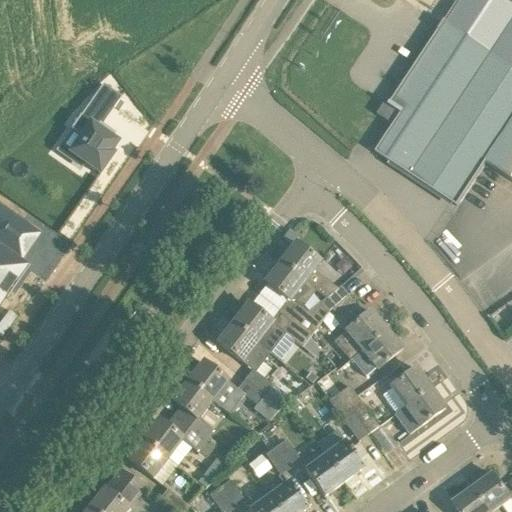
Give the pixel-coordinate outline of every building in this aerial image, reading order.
[(511,9),(498,0),(459,0),(444,23),(511,67),(511,9)] [(511,0),(498,0),(511,9),(511,0)] [(376,154),(410,177),(457,208),(485,163),(511,123),(511,67),(444,23),(389,108),(401,116),(376,154)] [(103,86),(94,98),(112,111),(121,99),(103,86)] [(511,123),(485,163),(511,180),(511,123)] [(40,185),(67,204),(89,171),(86,167),(96,152),(69,130),(55,149),(63,156),(40,185)] [(38,243),(0,216),(0,310),(25,276),(18,271),(38,243)] [(289,231),(282,239),(291,246),(298,237),(291,232),(289,231)] [(321,266),(294,245),(279,264),(306,285),(325,300),(321,304),(329,314),(350,299),(341,288),(338,291),(315,273),(321,266)] [(264,284),(286,301),(276,314),(289,324),(309,340),(322,323),(329,314),(321,304),(308,314),(292,302),(306,285),(279,264),(264,284)] [(350,299),(329,314),(339,327),(345,334),(334,344),(350,362),(351,361),(386,332),(370,313),(365,318),(350,299)] [(270,356),(285,336),(302,349),(309,340),(289,324),(282,333),(247,306),(231,326),(269,356),(270,356)] [(339,327),(329,314),(322,323),(330,333),(339,327)] [(243,382),(264,398),(272,387),(263,380),(255,374),(263,365),(269,356),(231,326),(217,345),(243,365),(251,372),(243,382)] [(402,351),(386,332),(351,361),(365,379),(375,371),(376,372),(402,351)] [(237,391),(229,384),(202,363),(186,384),(212,405),(229,418),(244,398),(256,406),(254,411),(270,423),(280,410),(264,398),(243,382),(237,391)] [(416,370),(380,397),(395,417),(404,410),(431,390),(416,370)] [(317,379),(310,374),(305,380),(312,385),(317,379)] [(180,409),(173,419),(206,444),(214,433),(199,422),(212,405),(186,384),(172,402),(180,409)] [(357,399),(349,388),(328,402),(336,414),(357,399)] [(431,390),(404,410),(419,429),(445,410),(431,390)] [(344,425),(355,416),(365,409),(357,399),(336,414),(344,425)] [(291,412),(298,408),(294,402),(287,407),(291,412)] [(355,416),(370,435),(378,428),(365,409),(355,416)] [(358,444),(370,435),(355,416),(344,425),(358,444)] [(197,455),(206,444),(173,419),(166,428),(157,422),(141,442),(168,462),(183,443),(197,455)] [(127,460),(153,481),(168,462),(141,442),(127,460)] [(286,442),(276,449),(291,470),(301,463),(286,442)] [(324,457),(343,484),(363,470),(344,442),(324,457)] [(265,457),(280,477),(291,470),(276,449),(265,457)] [(218,456),(213,463),(222,470),(227,464),(218,456)] [(323,499),(343,484),(324,457),(304,471),(323,499)] [(103,491),(88,511),(89,511),(128,511),(146,491),(121,471),(105,492),(103,491)] [(511,503),(511,502),(493,476),(473,491),(487,511),(506,511),(504,509),(511,503)] [(245,503),(230,482),(219,490),(234,511),(245,503)] [(288,483),(268,498),(278,511),(304,511),(307,510),(288,483)] [(209,497),(219,511),(232,511),(234,511),(219,490),(209,497)] [(185,511),(189,508),(167,491),(159,502),(171,511),(185,511)] [(453,505),(458,511),(487,511),(473,491),(453,505)] [(278,511),(268,498),(248,511),(247,511),(278,511)]
